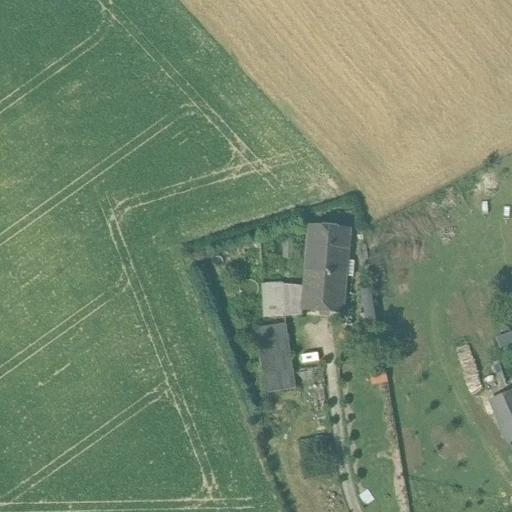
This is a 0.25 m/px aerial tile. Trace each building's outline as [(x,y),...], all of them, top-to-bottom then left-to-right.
[(351,229),(309,225),(309,227),(302,310),(344,314),(347,276),(353,277),(354,262),(348,261),(351,229)] [(292,234),(282,234),(283,256),(293,256),(292,234)] [(283,284),(263,285),(264,318),(285,316),(283,284)] [(286,324),(256,329),(259,345),(289,340),(286,324)] [(289,340),(259,345),(266,393),(296,389),(289,340)] [(511,392),(491,402),(509,442),(511,441),(511,392)]
